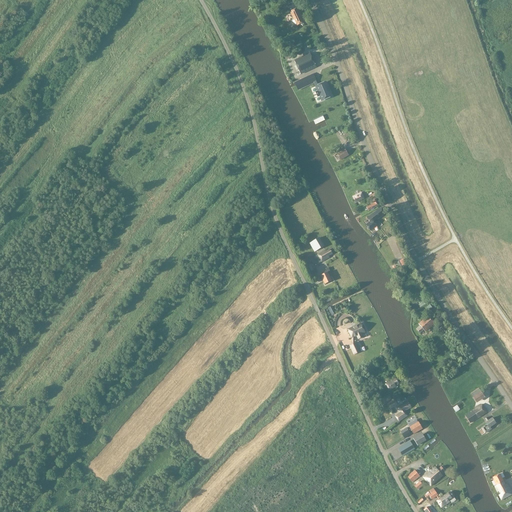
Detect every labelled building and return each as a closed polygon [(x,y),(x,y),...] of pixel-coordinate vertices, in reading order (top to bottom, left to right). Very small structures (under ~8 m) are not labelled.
[(298,8),(290,12),(294,20),(297,26),(304,23),(301,17),(302,17),(298,8)] [(310,54),(294,61),(301,74),(316,67),(310,54)] [(313,74),(295,83),(298,91),(316,82),(313,74)] [(326,82),(315,87),(317,91),(315,92),(317,95),(319,95),(321,99),(332,96),(326,82)] [(345,149),(337,154),(341,160),(348,156),(345,149)] [(362,193),(353,197),(356,203),(364,199),(362,193)] [(367,211),(375,207),(379,205),(377,199),(373,201),(374,203),(365,207),(367,211)] [(377,226),(374,222),(378,219),(385,214),(380,208),(367,218),(370,222),(366,225),(370,231),(377,226)] [(318,239),(310,244),(314,252),(323,247),(318,239)] [(326,252),(325,251),(310,260),(314,266),(329,257),(329,256),(332,254),(330,250),(326,252)] [(406,265),(403,259),(397,262),(400,268),(406,265)] [(328,272),(321,276),(325,285),(332,281),(328,272)] [(420,326),(416,330),(420,334),(424,330),(425,332),(436,322),(430,315),(419,324),(420,326)] [(362,326),(361,324),(348,330),(352,338),(357,336),(358,340),(363,337),(361,334),(365,332),(364,330),(365,329),(363,326),(362,326)] [(444,326),(439,330),(444,336),(449,332),(444,326)] [(350,346),(354,355),(358,353),(354,344),(350,346)] [(396,386),(399,384),(396,379),(386,385),(389,391),(396,387),(396,386)] [(485,397),(479,389),(471,394),(477,403),(485,397)] [(384,403),(392,399),(389,394),(382,399),(384,403)] [(390,410),(398,405),(395,400),(387,404),(390,410)] [(396,418),(399,422),(407,416),(404,412),(411,408),(408,402),(399,407),(402,414),(399,416),(396,418)] [(471,412),(465,416),(470,423),(487,412),(482,404),(471,412)] [(487,418),(485,419),(487,422),(485,423),(487,425),(481,428),(485,433),(491,429),(490,427),(496,424),(492,418),(489,420),(487,418)] [(418,422),(410,427),(414,434),(422,429),(418,422)] [(408,430),(402,434),(405,439),(411,435),(408,430)] [(422,433),(413,438),(416,444),(425,439),(422,433)] [(402,456),(414,449),(410,441),(398,449),(402,456)] [(424,478),(431,486),(443,476),(441,475),(445,472),(441,467),(437,470),(435,468),(424,478)] [(415,471),(407,477),(412,483),(420,476),(415,471)] [(501,500),(511,494),(511,493),(507,484),(505,485),(500,474),(493,478),(496,485),(495,486),(501,500)] [(423,486),(420,482),(415,487),(418,490),(423,486)] [(438,496),(433,488),(424,495),(426,498),(429,496),(432,500),(438,496)] [(454,498),(450,492),(437,501),(441,508),(450,502),(450,501),(454,498)]
